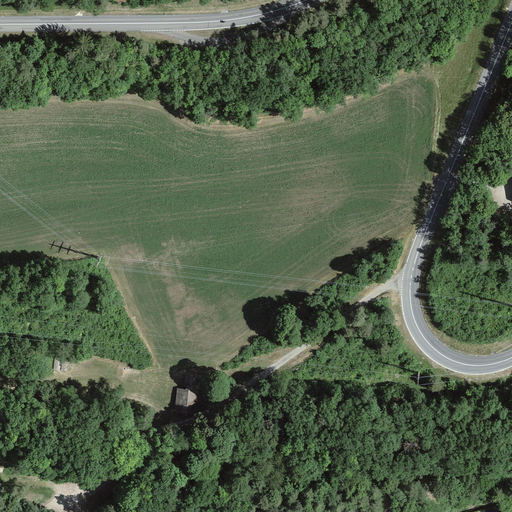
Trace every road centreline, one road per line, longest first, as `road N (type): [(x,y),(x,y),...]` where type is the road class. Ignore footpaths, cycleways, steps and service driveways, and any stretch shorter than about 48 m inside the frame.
road 1 (secondary): [(511,357),(479,365),(445,357),(421,334),(410,304),(423,237),(511,21)]
road 2 (secondary): [(306,0),(212,21),(0,24)]
